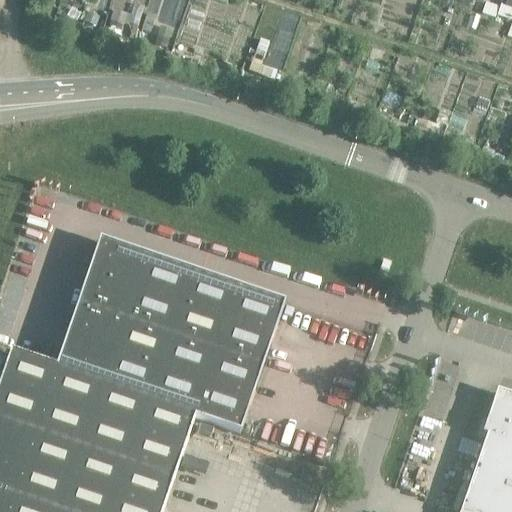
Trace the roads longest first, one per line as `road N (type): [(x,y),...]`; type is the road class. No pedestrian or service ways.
road 1 (unclassified): [(18,105),(143,95),(208,107),(466,195)]
road 2 (unclassified): [(355,511),(466,195)]
